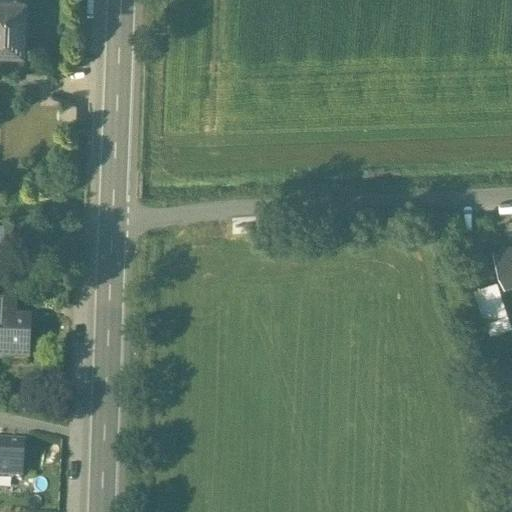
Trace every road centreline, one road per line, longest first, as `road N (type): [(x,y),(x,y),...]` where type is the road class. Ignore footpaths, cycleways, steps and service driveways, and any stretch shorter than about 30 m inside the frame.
road 1 (unclassified): [(511,196),(113,221)]
road 2 (primary): [(113,221),(101,511)]
road 3 (primary): [(124,0),(113,221)]
